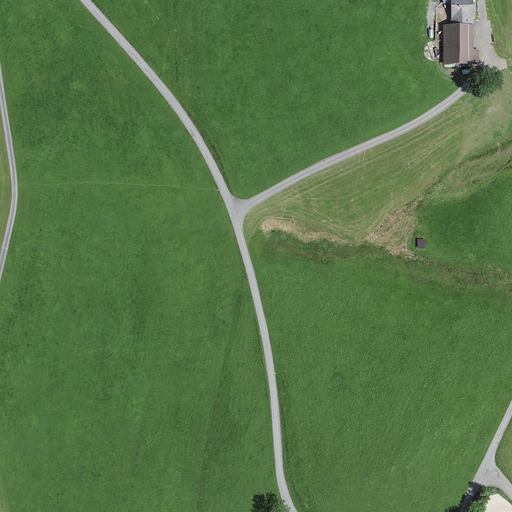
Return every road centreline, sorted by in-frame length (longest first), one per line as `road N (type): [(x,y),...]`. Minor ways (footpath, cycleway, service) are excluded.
road 1 (unclassified): [(85,0),(177,105),(234,214),(268,346),(293,511)]
road 2 (track): [(234,214),(451,101),(485,68),(485,26)]
road 3 (track): [(0,69),(17,185),(0,271)]
